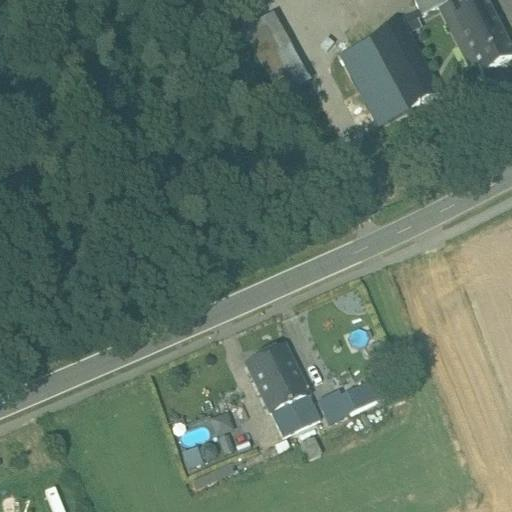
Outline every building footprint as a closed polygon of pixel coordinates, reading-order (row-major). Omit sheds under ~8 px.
[(296,0),(276,0),(271,3),(276,11),(297,1),(296,0)] [(444,0),(412,0),(422,19),(447,6),(444,0)] [(454,19),(485,3),(483,0),(444,0),(447,6),(454,19)] [(482,75),(511,60),(511,55),(485,3),(454,19),(482,75)] [(334,4),(315,14),(327,39),(330,38),(341,58),(358,48),(334,4)] [(401,25),(371,41),(409,113),(440,97),(401,25)] [(264,26),(244,37),(260,65),(281,54),(264,26)] [(409,113),(371,41),(358,48),(341,58),(368,108),(379,129),(409,113)] [(368,108),(352,117),(363,138),(379,129),(368,108)] [(284,349),(247,366),(271,415),(308,397),(284,349)] [(364,384),(318,404),(328,427),(374,407),(364,384)] [(308,397),(271,415),(283,441),(320,424),(308,397)] [(216,438),(234,431),(228,414),(210,420),(216,438)] [(199,452),(208,466),(231,451),(222,437),(199,452)] [(198,449),(182,454),(189,472),(204,466),(198,449)]
